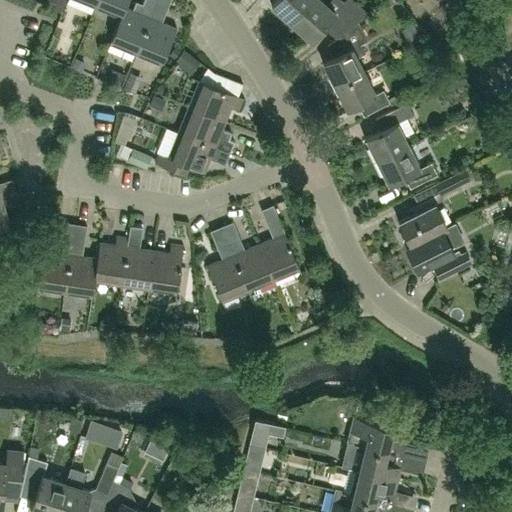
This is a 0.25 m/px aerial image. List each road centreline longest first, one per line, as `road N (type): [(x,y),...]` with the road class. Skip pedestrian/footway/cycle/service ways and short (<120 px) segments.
road 1 (residential): [(305,162),(185,211),(82,195),(68,182),(83,130),(79,112),(12,91),(0,65)]
road 2 (residential): [(305,162),(376,294),(511,394)]
road 3 (residential): [(214,0),(282,108),(305,162)]
